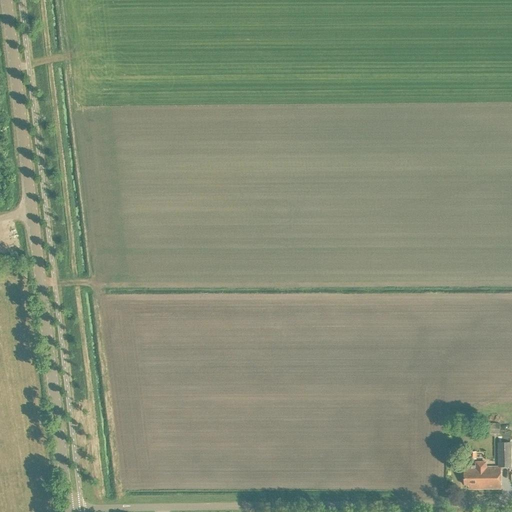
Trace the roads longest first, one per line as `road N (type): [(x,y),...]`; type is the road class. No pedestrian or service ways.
road 1 (secondary): [(68,505),(7,0)]
road 2 (unclassified): [(511,503),(68,505)]
